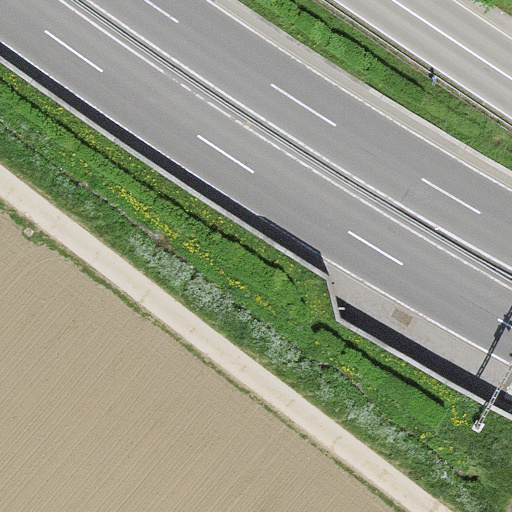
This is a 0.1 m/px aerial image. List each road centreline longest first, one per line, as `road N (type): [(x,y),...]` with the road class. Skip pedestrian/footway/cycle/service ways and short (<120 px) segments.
road 1 (motorway): [(7,0),(370,247),(511,326)]
road 2 (track): [(0,174),(443,511)]
road 3 (motorway): [(511,232),(450,200),(148,0)]
